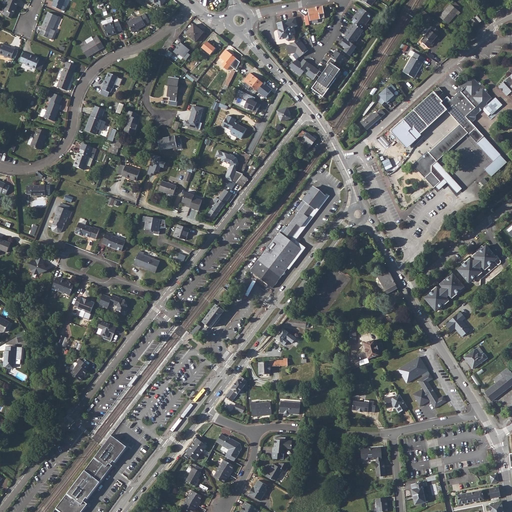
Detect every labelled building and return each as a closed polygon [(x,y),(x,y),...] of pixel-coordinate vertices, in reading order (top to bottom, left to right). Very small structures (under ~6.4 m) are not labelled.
[(5,16),(11,19),(13,14),(14,14),(19,2),(12,0),(8,0),(4,11),(5,11),(4,14),(5,16)] [(53,0),(53,2),(54,2),(52,6),(63,11),(65,7),(63,6),(65,0),(53,0)] [(441,18),(449,26),(457,17),(458,18),(461,14),(459,12),(462,9),(456,3),(452,7),(451,6),(441,18)] [(325,18),(323,6),(308,9),(310,21),(325,18)] [(375,15),(365,8),(362,12),(361,11),(356,18),(357,19),(355,23),(357,24),(365,29),(367,25),(368,26),(373,19),(372,19),(375,15)] [(42,30),(40,35),(51,40),(55,31),(53,30),(58,17),(48,12),(41,29),(42,30)] [(128,21),(132,30),(146,25),(146,24),(150,22),(147,14),(142,16),(142,15),(128,21)] [(477,29),(486,21),(481,15),(472,23),(477,29)] [(297,26),(295,18),(288,19),(288,21),(277,23),(279,30),(278,30),(280,40),(286,38),(286,40),(289,42),(291,41),(293,39),(292,36),(295,35),(296,33),(294,27),(297,26)] [(113,22),(105,25),(104,25),(107,34),(116,32),(116,31),(122,29),(119,20),(113,22)] [(350,35),(347,38),(348,39),(357,45),(359,41),(360,41),(362,38),(364,34),(366,30),(365,29),(357,24),(355,28),(353,27),(351,30),(349,34),(350,35)] [(204,32),(196,25),(188,34),(196,41),(204,32)] [(429,49),(432,45),(432,44),(435,41),(438,37),(437,36),(440,33),(434,27),(421,42),(429,49)] [(95,38),(88,43),(82,47),(88,56),(105,46),(99,34),(95,37),(95,38)] [(287,45),(288,54),(296,53),(300,57),(308,50),(305,47),(305,48),(303,46),(304,45),(299,39),(293,44),(287,45)] [(357,45),(348,39),(344,45),(349,49),(347,52),(354,56),(360,47),(357,45)] [(216,48),(207,41),(202,48),(210,55),(216,48)] [(183,42),(175,51),(179,54),(181,51),(186,56),(185,57),(187,59),(191,54),(189,53),(192,50),(183,42)] [(0,45),(0,54),(11,59),(12,58),(15,49),(15,48),(11,47),(11,48),(1,44),(0,45)] [(226,62),(236,70),(240,62),(226,50),(220,57),(218,60),(223,65),(226,62)] [(332,66),(316,90),(321,93),(320,95),(321,96),(323,94),(327,98),(340,79),(339,78),(344,70),(337,65),(339,62),(344,65),(349,58),(339,51),(330,65),(332,66)] [(26,65),(36,69),(36,68),(40,60),(40,59),(30,55),(24,53),(20,62),(26,64),(26,65)] [(404,72),(414,78),(423,64),(422,63),(424,58),(416,53),(414,57),(412,56),(404,72)] [(45,62),(40,60),(36,68),(42,70),(45,62)] [(300,61),(293,67),(296,71),(305,77),(309,71),(313,74),(311,76),(317,81),(324,72),(307,61),(305,64),(300,61)] [(57,87),(67,91),(74,72),(76,66),(67,62),(65,68),(64,68),(57,87)] [(113,87),(118,74),(108,71),(105,79),(104,79),(102,83),(103,84),(100,92),(108,95),(110,91),(112,87),(113,87)] [(244,80),(258,91),(265,82),(251,71),(244,80)] [(511,71),(511,73),(511,74),(511,77),(500,88),(507,97),(510,94),(511,96),(511,71)] [(241,77),(237,74),(233,81),(237,84),(241,77)] [(169,91),(178,94),(179,85),(178,85),(179,76),(170,75),(168,84),(169,84),(169,91)] [(441,103),(447,110),(460,125),(427,152),(426,151),(410,164),(431,189),(438,182),(429,172),(429,169),(430,165),(440,157),(466,134),(492,164),(499,158),(470,124),(464,117),(469,114),(471,116),(474,116),(492,101),(485,94),(483,87),(479,84),(473,80),(471,77),(465,82),(464,82),(455,89),(458,93),(449,100),(447,98),(443,102),(441,103)] [(380,95),(377,100),(382,105),(386,102),(388,104),(391,101),(392,102),(396,98),(393,94),(397,90),(392,84),(380,95)] [(438,87),(433,92),(438,97),(443,92),(438,87)] [(177,103),(178,94),(169,91),(168,94),(171,95),(170,102),(177,103)] [(257,95),(248,91),(246,95),(249,97),(245,105),(257,111),(261,102),(255,99),(257,95)] [(59,104),(62,96),(54,92),(50,100),(52,101),(48,109),(46,108),(44,108),(42,114),(43,115),(45,116),(53,120),(58,108),(59,109),(61,105),(59,104)] [(420,134),(447,110),(441,103),(443,102),(438,97),(433,92),(415,108),(403,119),(412,129),(414,127),(420,134)] [(376,101),(372,98),(366,107),(369,111),(376,101)] [(286,117),(294,112),(288,102),(280,107),(286,117)] [(124,104),(119,103),(116,112),(120,114),(124,104)] [(198,126),(205,109),(195,105),(190,119),(187,119),(186,119),(185,122),(188,123),(198,126)] [(383,116),(387,112),(383,107),(379,111),(383,116)] [(377,109),(372,114),(363,123),(368,129),(383,116),(379,111),(377,109)] [(85,131),(96,135),(103,115),(92,111),(85,131)] [(129,117),(124,131),(134,134),(139,119),(136,118),(137,114),(129,111),(127,116),(129,117)] [(234,123),(236,120),(231,118),(227,115),(223,123),(221,127),(224,129),(224,131),(225,132),(227,134),(230,135),(236,137),(237,136),(240,139),(242,133),(246,129),(234,123)] [(403,119),(390,131),(407,149),(421,135),(420,134),(414,127),(412,129),(403,119)] [(31,145),(30,146),(40,150),(46,136),(45,135),(47,132),(38,128),(36,132),(34,138),(31,145)] [(302,140),(305,142),(310,146),(314,141),(307,135),(306,135),(304,134),(301,138),(302,139),(302,140)] [(177,145),(177,135),(159,136),(160,147),(177,145)] [(120,148),(122,143),(113,141),(109,152),(116,155),(119,148),(120,148)] [(310,146),(305,142),(301,146),(307,151),(310,146)] [(74,165),(84,169),(91,152),(81,148),(78,155),(74,165)] [(230,164),(235,166),(237,160),(236,158),(233,157),(233,156),(229,154),(229,155),(217,150),(215,156),(221,158),(220,162),(229,165),(230,164)] [(492,164),(483,172),(490,179),(506,166),(499,158),(492,164)] [(235,183),(239,177),(242,174),(236,171),(235,169),(235,166),(230,164),(229,165),(224,178),(235,183)] [(136,181),(140,171),(125,166),(123,174),(122,176),(126,177),(126,178),(129,179),(136,181)] [(189,171),(186,170),(183,180),(185,181),(189,182),(192,172),(189,171)] [(242,188),(248,179),(242,174),(239,177),(235,183),(242,188)] [(8,193),(11,186),(7,184),(7,183),(0,179),(0,191),(3,193),(3,192),(8,193)] [(176,186),(161,181),(159,186),(158,191),(172,195),(173,190),(176,186)] [(32,197),(44,197),(44,195),(48,195),(48,187),(44,186),(44,184),(40,184),(40,187),(35,187),(35,186),(28,186),(28,195),(32,195),(32,197)] [(227,202),(232,194),(227,192),(225,190),(218,199),(216,196),(212,200),(215,202),(206,216),(209,219),(213,222),(220,211),(227,202)] [(307,219),(324,198),(315,191),(281,235),(278,233),(257,261),(248,272),(260,280),(271,289),(291,264),(301,250),(290,242),(307,219)] [(193,195),(184,192),(182,197),(180,203),(189,206),(189,208),(197,211),(201,201),(193,197),(193,195)] [(67,219),(69,219),(71,212),(57,206),(54,212),(56,213),(53,219),(55,219),(52,226),(52,230),(58,233),(61,231),(63,223),(65,224),(67,219)] [(165,228),(164,220),(143,216),(141,223),(145,223),(143,229),(148,233),(154,234),(158,235),(160,228),(165,228)] [(78,222),(74,233),(82,237),(83,235),(91,239),(91,238),(96,239),(99,229),(95,227),(94,229),(78,222)] [(178,239),(186,241),(190,230),(183,227),(178,224),(174,234),(178,239)] [(111,234),(105,233),(102,238),(101,244),(105,245),(107,246),(121,251),(125,242),(110,236),(111,234)] [(0,250),(6,253),(10,243),(0,238),(0,235),(0,234),(0,250)] [(465,263),(458,270),(469,283),(476,276),(477,277),(482,273),(481,272),(479,269),(482,267),(484,269),(485,270),(490,266),(490,265),(494,261),(498,265),(500,263),(501,261),(497,255),(495,257),(486,246),(479,252),(478,251),(472,256),(474,257),(476,259),(473,262),(471,259),(470,258),(464,263),(465,263)] [(136,266),(156,274),(160,262),(142,255),(143,253),(138,251),(132,265),(136,267),(136,266)] [(184,263),(186,255),(179,253),(177,261),(184,263)] [(40,275),(48,272),(44,264),(47,257),(37,254),(35,260),(32,261),(29,264),(32,272),(40,275)] [(432,292),(425,298),(436,311),(443,305),(444,305),(449,301),(448,300),(446,298),(449,295),(451,297),(452,299),(457,294),(456,293),(464,287),(453,274),(445,281),(445,280),(440,284),(441,285),(443,287),(440,290),(438,288),(437,286),(431,291),(432,292)] [(61,279),(55,278),(53,283),(51,289),(56,292),(56,290),(70,295),(74,284),(66,281),(66,280),(62,278),(61,279)] [(395,289),(392,284),(389,286),(387,283),(381,286),(383,289),(382,290),(385,295),(395,289)] [(227,292),(221,288),(213,299),(219,303),(227,292)] [(112,294),(111,297),(103,294),(99,305),(108,308),(110,303),(118,307),(116,311),(125,314),(127,307),(126,306),(128,305),(125,299),(123,299),(124,298),(117,296),(112,294)] [(77,309),(90,313),(95,303),(84,298),(79,296),(76,299),(75,305),(78,306),(77,309)] [(209,329),(222,313),(214,306),(201,322),(209,329)] [(470,330),(462,321),(466,318),(461,312),(458,315),(457,315),(449,321),(450,322),(446,325),(451,332),(455,329),(462,337),(470,330)] [(5,332),(10,322),(0,316),(0,331),(3,333),(5,332)] [(306,321),(291,319),(287,323),(290,326),(306,327),(308,327),(309,323),(306,323),(306,321)] [(102,339),(111,342),(117,327),(101,320),(97,322),(96,325),(96,329),(98,329),(96,333),(103,337),(102,339)] [(288,340),(292,343),(296,338),(283,328),(275,339),(277,340),(279,341),(285,345),(288,340)] [(65,337),(58,334),(54,344),(61,348),(65,337)] [(376,340),(364,343),(368,359),(380,356),(379,351),(384,350),(382,343),(377,344),(376,340)] [(21,359),(22,347),(6,346),(6,351),(5,351),(3,367),(6,367),(7,368),(11,369),(12,368),(14,368),(14,359),(21,359)] [(479,347),(464,358),(473,369),(488,358),(479,347)] [(420,357),(399,370),(407,383),(423,373),(420,369),(425,366),(420,357)] [(283,360),(269,361),(269,362),(259,363),(259,374),(271,374),(270,367),(288,366),(287,358),(283,359),(283,360)] [(71,375),(78,380),(82,375),(80,374),(84,369),(83,368),(85,365),(78,359),(68,370),(72,374),(71,375)] [(420,369),(423,373),(425,377),(430,373),(425,366),(420,369)] [(506,371),(505,369),(490,381),(493,385),(482,394),(489,402),(501,393),(501,394),(503,393),(502,392),(507,389),(508,389),(509,389),(508,388),(511,385),(511,378),(508,373),(511,370),(511,369),(510,368),(506,371)] [(433,379),(430,373),(425,377),(418,381),(423,389),(413,395),(420,407),(430,401),(435,409),(447,401),(444,396),(439,399),(428,382),(433,379)] [(138,377),(136,375),(128,385),(130,387),(138,377)] [(248,381),(241,376),(225,397),(232,402),(244,387),(247,389),(248,389),(248,388),(248,386),(248,383),(247,383),(248,382),(248,381)] [(149,385),(147,384),(139,393),(142,395),(149,385)] [(408,407),(400,395),(385,398),(387,409),(393,407),(394,406),(396,408),(396,409),(399,413),(408,407)] [(373,406),(374,402),(365,400),(364,403),(354,401),(352,410),(357,411),(363,412),(368,412),(374,413),(375,406),(373,406)] [(299,415),(301,403),(281,401),(280,413),(284,413),(285,414),(286,415),(288,415),(289,415),(289,414),(290,414),(299,415)] [(272,415),(270,402),(256,404),(256,402),(251,402),(253,417),(272,415)] [(245,408),(236,404),(234,409),(243,413),(244,411),(245,408)] [(227,453),(236,458),(242,449),(240,444),(236,442),(233,440),(228,437),(227,438),(221,434),(217,442),(223,445),(223,446),(229,450),(227,453)] [(111,436),(56,508),(61,511),(81,511),(90,500),(86,498),(89,494),(90,495),(112,465),(111,464),(113,460),(115,462),(126,447),(111,436)] [(292,449),(292,441),(286,441),(286,437),(277,436),(276,440),(275,440),(274,447),(273,447),(272,459),(280,459),(281,453),(284,454),(285,448),(292,449)] [(200,440),(196,437),(193,440),(194,442),(188,449),(187,448),(185,452),(196,460),(207,446),(202,442),(200,440)] [(382,458),(381,448),(361,450),(362,460),(376,459),(377,462),(376,462),(377,477),(385,476),(384,461),(383,461),(383,458),(382,458)] [(236,458),(227,453),(225,457),(234,462),(236,458)] [(231,471),(234,466),(224,460),(221,465),(220,464),(216,471),(217,472),(214,477),(224,483),(227,478),(228,479),(232,472),(231,471)] [(286,471),(289,466),(288,465),(286,464),(285,464),(280,463),(278,466),(273,464),(270,469),(271,470),(270,472),(269,471),(266,476),(271,479),(273,479),(277,481),(283,470),(286,471)] [(203,469),(197,465),(195,469),(193,467),(189,474),(190,474),(186,481),(196,487),(199,482),(197,481),(201,474),(201,472),(203,469)] [(499,482),(497,474),(490,475),(492,483),(499,482)] [(265,490),(268,486),(259,480),(255,486),(256,486),(255,488),(253,487),(249,494),(259,500),(262,494),(263,495),(265,490)] [(426,481),(411,484),(412,489),(411,489),(415,505),(426,502),(423,487),(427,486),(426,481)] [(501,498),(499,487),(489,489),(491,498),(497,497),(497,499),(499,499),(501,498)] [(485,500),(482,489),(468,492),(457,494),(459,505),(485,500)] [(199,502),(202,496),(192,490),(189,496),(188,495),(184,502),(185,502),(182,508),(189,511),(193,511),(195,509),(197,509),(201,502),(199,502)] [(387,498),(376,499),(377,511),(387,511),(387,506),(388,506),(388,502),(387,502),(387,498)] [(254,511),(257,508),(246,502),(243,507),(241,511),(243,511),(242,511),(254,511)] [(504,511),(502,502),(500,503),(489,505),(490,511),(504,511)]
